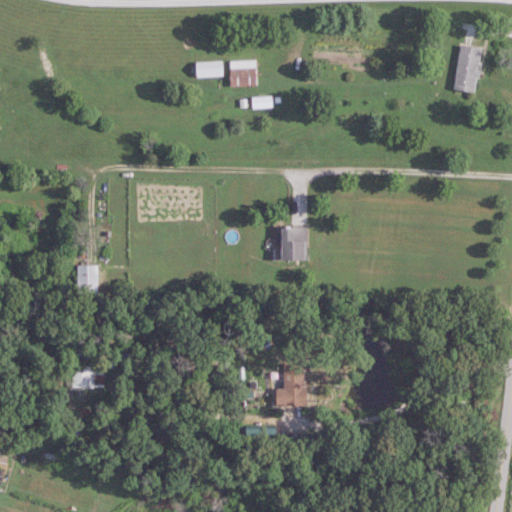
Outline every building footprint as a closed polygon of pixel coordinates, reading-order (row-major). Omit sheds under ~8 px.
[(456,89),(477,93),(484,48),(463,44),(456,89)] [(258,60),(231,60),(231,86),(258,86),(258,60)] [(198,77),(225,77),(225,62),(198,62),(198,77)] [(254,109),(273,108),(273,98),(254,98),(254,109)] [(284,228),(284,259),(309,259),(309,228),(284,228)] [(100,303),(100,266),(80,266),(80,303),(100,303)] [(101,339),(80,337),(78,360),(98,362),(101,339)] [(308,364),(286,364),(286,388),(279,388),(279,405),(308,405),(308,364)] [(106,366),(74,366),(74,387),(106,387),(106,366)]
